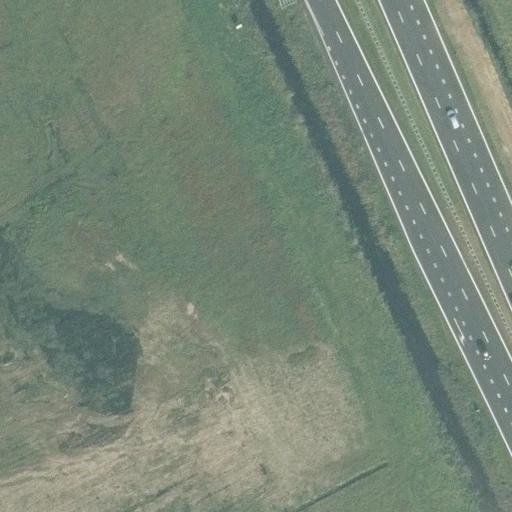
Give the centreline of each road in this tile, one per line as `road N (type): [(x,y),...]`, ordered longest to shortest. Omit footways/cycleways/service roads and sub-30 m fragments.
road 1 (trunk): [(320,0),(511,394)]
road 2 (trunk): [(511,277),(391,0)]
